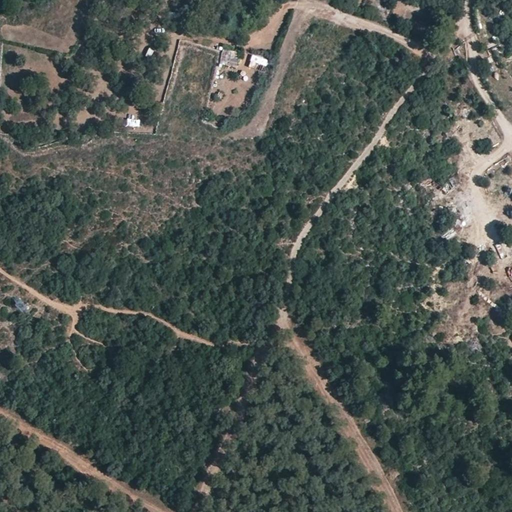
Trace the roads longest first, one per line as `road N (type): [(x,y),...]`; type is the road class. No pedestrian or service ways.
road 1 (track): [(433,56),(299,237),(282,298),(287,322),(400,511)]
road 2 (track): [(467,0),(433,56),(315,2)]
